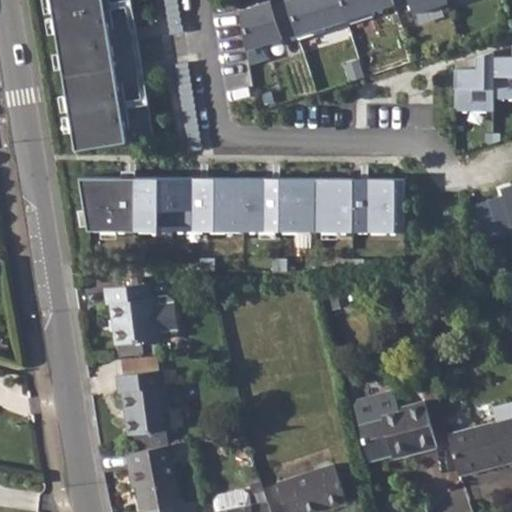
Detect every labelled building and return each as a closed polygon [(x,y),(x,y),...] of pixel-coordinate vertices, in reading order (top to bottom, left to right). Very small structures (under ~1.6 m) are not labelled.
[(127,141),(103,0),(51,0),(76,149),(127,141)] [(131,0),(103,0),(127,141),(154,137),(131,0)] [(181,32),(181,25),(180,25),(180,18),(179,18),(178,4),(176,4),(175,0),(165,0),(165,7),(167,6),(167,14),(168,13),(169,28),(170,27),(170,34),(181,32)] [(338,0),(287,0),(285,1),(295,29),(298,39),(325,30),(324,27),(345,20),(338,0)] [(338,0),(345,20),(346,23),(374,15),(372,11),(394,4),(392,0),(338,0)] [(408,0),(413,13),(447,2),(446,0),(408,0)] [(295,29),(285,1),(271,5),(270,1),(240,11),(246,50),(282,38),(280,34),(295,29)] [(511,56),(494,56),(494,51),(477,57),(477,68),(455,68),(455,110),(494,110),(494,98),(511,98),(511,56)] [(198,138),(198,132),(197,131),(197,124),(196,125),(196,117),(195,118),(194,104),(193,104),(192,90),(190,90),(190,76),(188,76),(188,69),(187,69),(187,62),(176,64),(176,72),(178,71),(177,79),(179,78),(178,86),(180,85),(180,99),(182,99),(183,113),(184,113),(184,120),(185,120),(186,134),(188,134),(188,149),(201,147),(200,138),(198,138)] [(486,133),(486,146),(500,141),(500,133),(486,133)] [(354,178),(280,178),(280,202),(266,202),(266,178),(207,177),(207,202),(193,202),(194,177),(135,177),(134,201),(120,201),(121,177),(80,176),(89,229),(404,231),(405,179),(368,178),(368,203),(354,203),(354,178)] [(135,177),(121,177),(120,201),(134,201),(135,177)] [(207,177),(194,177),(193,202),(207,202),(207,177)] [(280,178),(266,178),(266,202),(280,202),(280,178)] [(368,178),(354,178),(354,203),(368,203),(368,178)] [(489,238),(511,230),(511,181),(502,185),(505,194),(478,203),(489,238)] [(131,254),(131,266),(145,267),(145,254),(131,254)] [(201,258),(201,270),(215,271),(215,258),(201,258)] [(272,258),(273,270),(287,270),(287,258),(272,258)] [(147,282),(103,288),(105,303),(109,302),(115,344),(171,336),(176,329),(172,300),(165,294),(149,297),(147,282)] [(159,369),(115,376),(116,391),(120,391),(126,434),(130,433),(133,451),(165,445),(163,428),(168,428),(162,385),(161,385),(159,369)] [(358,397),(354,406),(368,460),(417,447),(418,451),(435,446),(424,401),(399,407),(393,388),(358,397)] [(497,423),(448,435),(458,475),(511,460),(511,400),(507,402),(511,419),(497,423)] [(507,402),(493,406),(497,423),(511,419),(507,402)] [(133,451),(124,452),(130,484),(134,483),(138,510),(148,508),(148,511),(173,511),(172,504),(177,503),(167,444),(165,445),(133,451)] [(334,465),(276,484),(285,511),(319,511),(346,503),(334,465)] [(172,504),(173,511),(191,511),(197,500),(177,503),(172,504)] [(269,511),(267,502),(257,504),(260,511),(269,511)]
